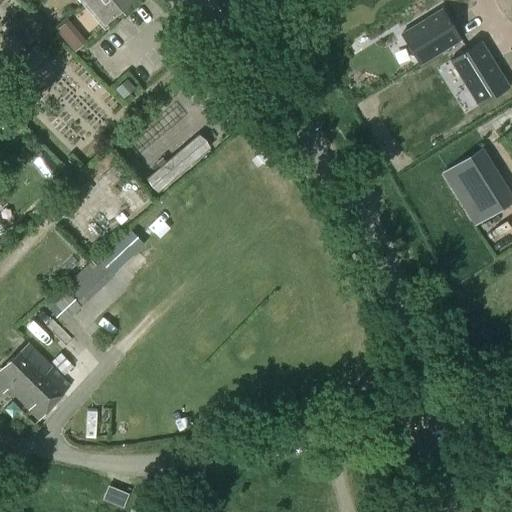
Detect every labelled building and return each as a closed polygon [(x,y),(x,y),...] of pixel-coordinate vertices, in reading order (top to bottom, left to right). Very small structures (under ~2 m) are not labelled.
[(83,0),(86,2),(105,25),(133,0),(83,0)] [(441,8),(399,34),(418,65),(460,39),(441,8)] [(87,39),(80,31),(69,41),(76,48),(87,39)] [(479,41),(449,60),(475,102),(505,83),(479,41)] [(194,99),(212,85),(204,76),(187,90),(194,99)] [(126,80),(115,90),(123,98),(133,89),(126,80)] [(212,85),(194,99),(202,108),(219,94),(212,85)] [(166,117),(144,134),(151,144),(174,127),(166,117)] [(22,136),(11,124),(2,131),(12,144),(22,136)] [(149,176),(157,185),(197,152),(190,143),(169,159),(165,154),(155,162),(159,168),(149,176)] [(485,145),(442,166),(470,222),(511,201),(485,145)] [(59,172),(44,154),(31,164),(46,182),(59,172)] [(130,210),(144,197),(131,183),(117,195),(130,210)] [(294,239),(302,258),(317,251),(308,233),(294,239)] [(43,305),(47,309),(61,324),(113,275),(95,256),(43,305)] [(143,301),(159,291),(148,274),(133,284),(143,301)] [(38,420),(68,387),(50,368),(26,343),(0,368),(0,391),(2,393),(7,388),(38,420)] [(129,491),(112,484),(108,497),(124,503),(129,491)]
